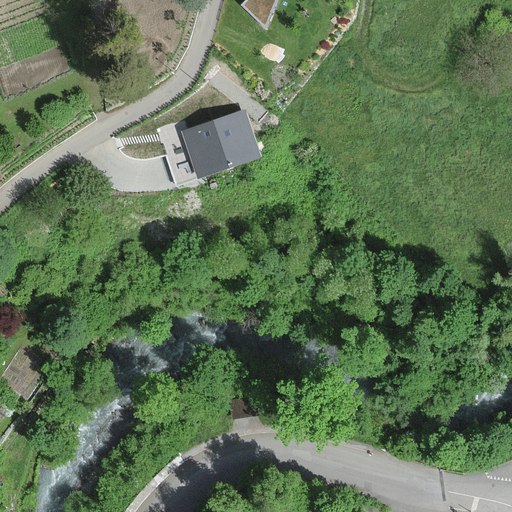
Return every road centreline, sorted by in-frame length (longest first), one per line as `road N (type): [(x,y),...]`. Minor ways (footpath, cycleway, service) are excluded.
road 1 (residential): [(153,511),(195,468),(222,452),(261,448),(494,500)]
road 2 (residential): [(0,209),(74,147),(177,89),(197,57),(214,0)]
road 3 (track): [(457,49),(418,83),(388,78),(366,55),(369,0)]
